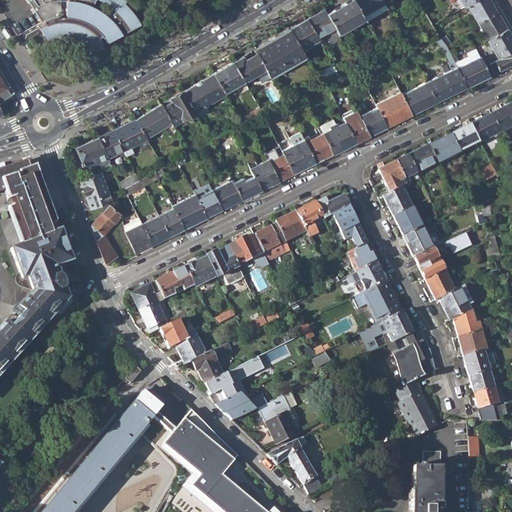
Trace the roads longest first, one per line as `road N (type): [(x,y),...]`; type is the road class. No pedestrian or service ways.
road 1 (residential): [(101,287),(125,330),(308,511)]
road 2 (residential): [(347,165),(437,334),(461,417)]
road 3 (residential): [(101,287),(347,165)]
road 4 (primary): [(57,118),(274,0)]
road 5 (residential): [(347,165),(511,83)]
road 6 (residential): [(45,137),(101,287)]
